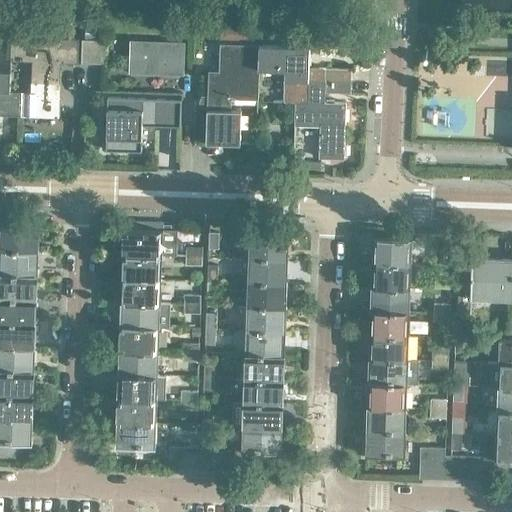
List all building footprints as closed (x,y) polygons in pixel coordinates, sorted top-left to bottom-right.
[(248,40),(249,28),(221,27),(220,39),(248,40)] [(11,36),(11,59),(19,59),(19,60),(23,60),(23,59),(37,60),(37,61),(38,61),(37,92),(36,92),(22,91),(21,114),(21,116),(36,116),(59,117),(60,95),(61,62),(78,63),(79,39),(62,38),(11,36)] [(81,63),(93,63),(94,39),(82,39),(81,63)] [(106,40),(94,39),(93,63),(105,63),(106,40)] [(182,73),(183,73),(184,43),(157,42),(157,44),(132,43),(132,41),(131,41),(130,71),(157,72),(157,70),(182,71),(182,73)] [(258,97),(259,68),(260,45),(221,44),(220,71),(209,71),(206,142),(240,143),(241,110),(231,110),(231,99),(234,99),(235,96),(258,97)] [(310,47),(260,45),(259,68),(274,68),(274,69),(277,69),(277,68),(285,68),(285,70),(284,102),(295,102),(295,101),(308,101),(309,79),(325,80),(325,68),(309,67),(310,47)] [(351,69),(325,68),(325,80),(350,81),(351,70),(351,69)] [(0,112),(11,113),(11,114),(15,114),(15,113),(21,114),(22,91),(10,91),(10,74),(0,74),(0,112)] [(325,80),(309,79),(308,101),(295,101),(295,102),(295,123),(322,124),(321,157),(319,157),(319,158),(344,158),(345,154),(347,154),(347,145),(345,145),(346,103),(325,102),(325,92),(351,93),(351,92),(350,92),(350,81),(325,80)] [(108,96),(106,150),(142,151),(143,124),(181,126),(182,99),(108,96)] [(304,147),(294,147),(294,157),(304,157),(304,147)] [(294,158),(293,172),(305,173),(305,161),(305,158),(294,158)] [(0,248),(39,250),(38,250),(39,227),(40,227),(40,226),(40,225),(0,224),(0,225),(2,225),(1,249),(0,248)] [(123,253),(123,254),(124,254),(161,255),(162,255),(176,255),(177,230),(164,229),(123,228),(123,229),(124,229),(124,230),(125,230),(124,253),(123,253)] [(209,232),(209,248),(219,249),(219,232),(209,232)] [(249,257),(288,259),(288,258),(287,258),(288,235),(289,235),(289,234),(249,232),(249,233),(250,233),(250,234),(251,234),(250,257),(249,257)] [(372,261),(372,262),(412,263),(410,263),(411,239),(412,239),(413,239),(413,238),(373,237),(373,238),(374,238),(373,261),(372,261)] [(438,238),(437,264),(452,264),(453,239),(438,238)] [(202,256),(203,247),(186,246),(186,255),(202,256)] [(39,251),(39,250),(0,248),(0,249),(1,249),(0,270),(0,272),(38,274),(37,274),(38,251),(39,251)] [(160,278),(161,255),(124,254),(123,277),(122,277),(161,278),(160,278)] [(202,265),(202,256),(186,255),(186,265),(202,265)] [(511,258),(502,258),(502,260),(494,260),(494,258),(473,257),(473,256),(472,256),(471,287),(459,287),(458,315),(471,316),(471,297),(472,297),(472,294),(488,294),(487,297),(511,298),(511,258)] [(288,259),(249,257),(249,258),(250,258),(249,281),(248,281),(287,283),(287,282),(286,282),(287,259),(288,259)] [(412,263),(372,262),(373,262),(373,285),(371,285),(371,286),(411,287),(410,287),(410,263),(412,263)] [(208,264),(208,280),(218,280),(218,265),(208,264)] [(452,274),(452,264),(437,264),(436,273),(452,274)] [(0,296),(36,298),(36,290),(37,275),(38,275),(38,274),(0,272),(0,296)] [(161,279),(161,278),(122,277),(122,278),(123,278),(122,301),(121,301),(161,302),(159,302),(160,279),(161,279)] [(217,296),(218,280),(208,280),(207,296),(217,296)] [(287,283),(248,281),(248,282),(249,282),(248,305),(247,305),(286,307),(286,306),(285,306),(286,283),(287,283)] [(411,287),(371,286),(373,286),(372,294),(372,309),(371,309),(371,310),(410,311),(409,311),(410,287),(411,287)] [(201,304),(201,295),(185,294),(185,303),(201,304)] [(37,299),(37,298),(0,296),(0,321),(35,322),(36,299),(37,299)] [(161,303),(161,302),(121,301),(121,302),(122,302),(122,325),(121,325),(160,326),(159,326),(159,303),(161,303)] [(450,312),(451,303),(435,302),(434,312),(450,312)] [(200,313),(201,304),(185,303),(184,313),(200,313)] [(286,307),(247,305),(247,306),(248,306),(248,329),(246,329),(286,331),(284,330),(285,307),(286,307)] [(410,311),(371,310),(372,310),(371,333),(370,333),(370,334),(409,335),(408,335),(409,311),(410,311)] [(207,312),(206,328),(216,328),(217,313),(207,312)] [(450,321),(450,312),(434,312),(434,321),(450,321)] [(0,345),(36,346),(34,346),(35,323),(36,323),(36,322),(35,322),(0,321),(0,345)] [(160,327),(160,326),(121,325),(120,325),(122,326),(121,349),(120,349),(159,350),(158,350),(159,327),(160,327)] [(192,327),(192,336),(201,336),(201,327),(192,327)] [(215,344),(216,328),(206,328),(205,344),(215,344)] [(286,331),(246,329),(246,330),(248,330),(247,353),(246,353),(285,355),(285,354),(284,354),(284,347),(284,331),(286,331)] [(409,335),(370,334),(371,334),(370,357),(408,359),(407,359),(408,335),(409,335)] [(467,336),(457,335),(456,335),(455,352),(467,352),(467,336)] [(498,362),(511,362),(511,337),(499,337),(499,338),(500,338),(501,339),(500,362),(498,362)] [(199,352),(199,343),(183,342),(183,351),(199,352)] [(36,347),(36,346),(0,345),(0,369),(35,370),(34,370),(34,347),(36,347)] [(159,351),(159,350),(120,349),(120,350),(121,350),(120,373),(119,373),(158,374),(157,374),(158,351),(159,351)] [(449,361),(449,351),(433,350),(432,360),(449,361)] [(199,361),(199,352),(183,351),(183,361),(199,361)] [(285,355),(246,353),(246,354),(247,354),(246,377),(245,377),(284,379),(284,378),(283,378),(283,371),(284,355),(285,355)] [(368,381),(368,382),(369,382),(406,383),(417,383),(418,359),(408,359),(370,357),(369,357),(369,358),(370,358),(369,381),(368,381)] [(205,360),(204,376),(214,376),(215,361),(205,360)] [(448,369),(449,361),(432,360),(432,369),(448,369)] [(511,362),(498,362),(500,363),(499,386),(498,386),(511,386),(511,362)] [(35,371),(35,370),(0,369),(0,393),(33,394),(34,371),(35,371)] [(455,369),(454,385),(466,385),(466,369),(455,369)] [(167,375),(158,374),(119,373),(119,374),(120,374),(119,397),(118,397),(157,398),(166,399),(167,375)] [(214,392),(214,376),(204,376),(204,392),(214,392)] [(284,379),(245,377),(245,378),(246,378),(245,401),(283,403),(283,402),(282,402),(283,379),(284,379)] [(405,407),(406,383),(369,382),(368,405),(367,405),(367,406),(407,407),(405,407)] [(465,401),(466,385),(454,385),(454,400),(465,401)] [(511,386),(498,386),(498,387),(499,387),(498,410),(497,410),(511,410),(511,386)] [(182,390),(181,399),(198,400),(198,391),(182,390)] [(0,417),(33,418),(32,418),(33,395),(34,395),(34,394),(33,394),(0,393),(0,417)] [(157,399),(157,398),(118,397),(118,398),(119,398),(119,405),(118,421),(117,421),(156,422),(155,422),(156,399),(157,399)] [(197,409),(198,400),(181,399),(181,409),(197,409)] [(447,408),(447,399),(431,399),(431,408),(447,408)] [(234,401),(233,425),(243,425),(282,427),(282,426),(281,426),(282,403),(283,403),(245,401),(244,401),(234,401)] [(407,407),(367,406),(368,406),(368,429),(366,429),(366,430),(406,431),(405,431),(405,407),(407,407)] [(203,408),(203,424),(213,424),(213,409),(203,408)] [(447,418),(447,408),(431,408),(430,417),(447,418)] [(511,410),(497,410),(498,410),(497,434),(496,434),(511,434),(511,410)] [(33,419),(33,418),(0,417),(0,442),(33,443),(33,442),(32,442),(31,442),(32,419),(33,419)] [(453,417),(453,433),(464,433),(465,417),(453,417)] [(156,423),(156,422),(117,421),(118,422),(118,445),(116,445),(116,446),(156,448),(156,447),(156,446),(155,446),(155,423),(156,423)] [(212,440),(213,424),(203,424),(202,431),(202,447),(203,447),(203,440),(212,440)] [(282,427),(243,425),(243,426),(244,426),(243,449),(242,449),(242,450),(282,452),(282,451),(282,450),(280,450),(281,427),(282,427)] [(406,431),(366,430),(368,430),(367,453),(366,453),(366,454),(365,454),(365,455),(405,456),(405,455),(404,455),(405,431),(406,431)] [(202,447),(202,431),(191,431),(191,447),(198,447),(202,447)] [(464,448),(464,433),(453,433),(452,448),(464,448)] [(511,434),(496,434),(497,434),(497,458),(495,458),(495,459),(497,459),(511,459),(511,434)] [(186,470),(187,446),(170,446),(169,470),(186,470)] [(198,447),(191,447),(187,446),(186,470),(198,471),(198,447)] [(210,447),(203,447),(202,447),(198,447),(198,471),(210,471),(210,447)] [(222,472),(223,448),(210,447),(210,471),(222,472)] [(436,479),(436,455),(445,455),(446,447),(421,447),(420,478),(436,479)] [(235,448),(223,448),(222,472),(234,472),(235,448)] [(448,479),(448,455),(445,455),(436,455),(436,479),(448,479)] [(459,480),(460,456),(448,455),(448,479),(459,480)] [(471,480),(472,456),(460,456),(459,480),(471,480)] [(483,480),(484,459),(484,456),(472,456),(471,480),(483,480)] [(496,481),(497,459),(495,459),(484,459),(483,480),(496,481)]
